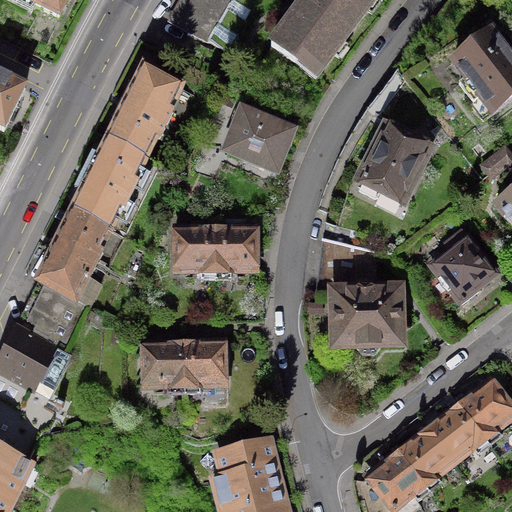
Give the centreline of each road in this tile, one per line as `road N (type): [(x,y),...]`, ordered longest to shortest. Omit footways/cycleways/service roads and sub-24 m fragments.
road 1 (residential): [(424,0),(330,130),(299,213),(289,328),(315,459)]
road 2 (secondary): [(127,0),(0,251)]
road 3 (residential): [(315,459),(368,437),(511,327)]
